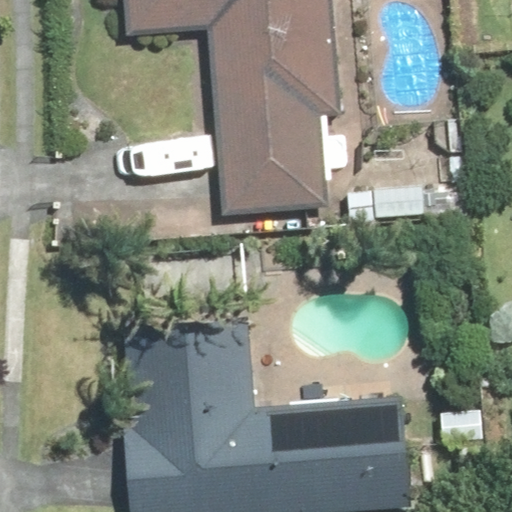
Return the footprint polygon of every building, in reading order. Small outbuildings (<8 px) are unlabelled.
[(230,128),(236,211),(342,202),(335,111),(350,108),(341,0),(136,0),(139,30),(221,23),(230,128)] [(449,211),(450,218),(472,217),(471,183),(448,184),(449,211)] [(384,188),(385,211),(433,208),(432,184),(384,188)] [(253,291),(253,275),(252,246),(154,248),(155,294),(253,291)] [(301,511),(425,501),(416,391),(266,406),(257,314),(137,326),(146,425),(137,425),(145,511),(301,511)] [(449,436),(489,437),(490,407),(450,408),(449,436)] [(470,444),(471,473),(493,471),(493,443),(470,444)]
